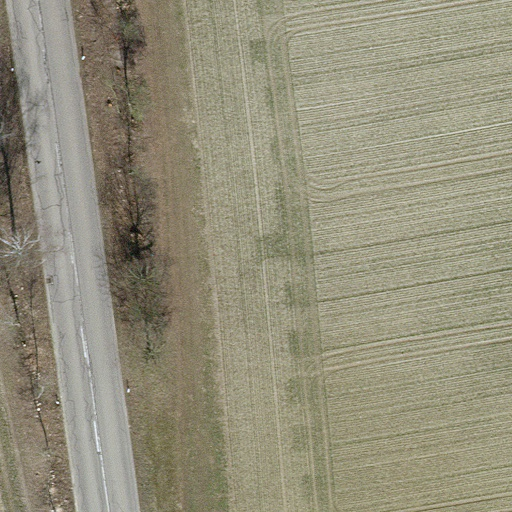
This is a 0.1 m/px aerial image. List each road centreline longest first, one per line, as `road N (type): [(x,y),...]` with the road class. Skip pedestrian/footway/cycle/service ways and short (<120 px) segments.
road 1 (tertiary): [(32,0),(108,511)]
road 2 (track): [(0,393),(26,511)]
